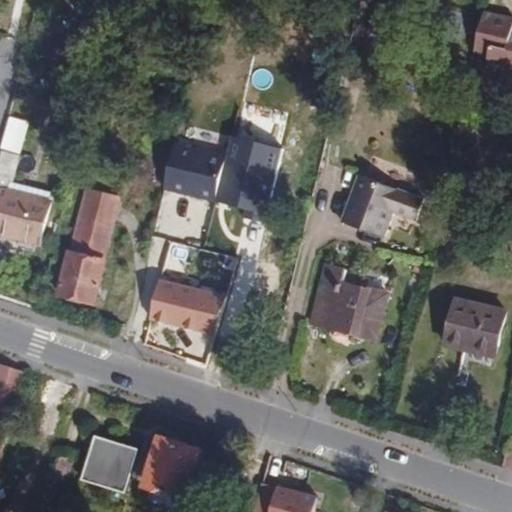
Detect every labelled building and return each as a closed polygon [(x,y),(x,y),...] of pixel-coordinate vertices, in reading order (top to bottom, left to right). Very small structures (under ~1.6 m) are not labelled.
[(408,44),(416,13),(385,5),(376,36),(408,44)] [(511,18),(490,13),(489,17),(481,48),(498,53),(495,64),(510,69),(508,73),(511,74),(511,18)] [(231,150),(178,136),(165,187),(218,200),(231,150)] [(14,188),(24,150),(6,145),(0,169),(0,188),(8,190),(0,220),(0,230),(1,230),(32,239),(45,242),(56,199),(14,188)] [(390,239),(399,213),(423,221),(431,200),(364,175),(347,223),(390,239)] [(102,297),(114,256),(111,254),(129,191),(99,183),(81,246),(80,246),(68,287),(102,297)] [(383,345),(397,303),(352,288),(356,274),(335,268),(317,323),(383,345)] [(227,293),(161,278),(152,317),(218,332),(227,293)] [(497,359),(509,317),(460,303),(447,351),(468,357),(469,352),(497,359)] [(0,406),(2,407),(12,366),(0,362),(0,406)] [(20,411),(30,372),(12,366),(2,407),(20,411)] [(0,457),(8,460),(20,411),(2,407),(0,406),(0,457)] [(191,491),(205,442),(166,430),(165,433),(159,431),(147,475),(153,476),(152,480),(191,491)] [(127,489),(139,446),(97,435),(86,477),(127,489)] [(511,473),(511,442),(509,441),(502,470),(511,473)] [(314,511),(319,496),(279,485),(272,511),(314,511)]
